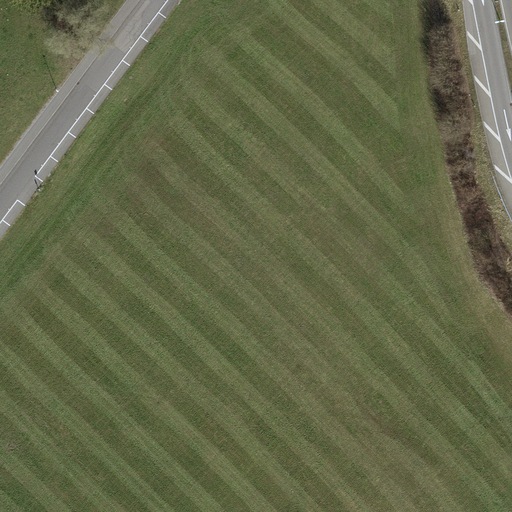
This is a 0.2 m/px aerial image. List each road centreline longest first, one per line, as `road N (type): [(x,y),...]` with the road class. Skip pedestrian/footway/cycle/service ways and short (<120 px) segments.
road 1 (residential): [(155,0),(0,207)]
road 2 (motorway): [(481,0),(511,150)]
